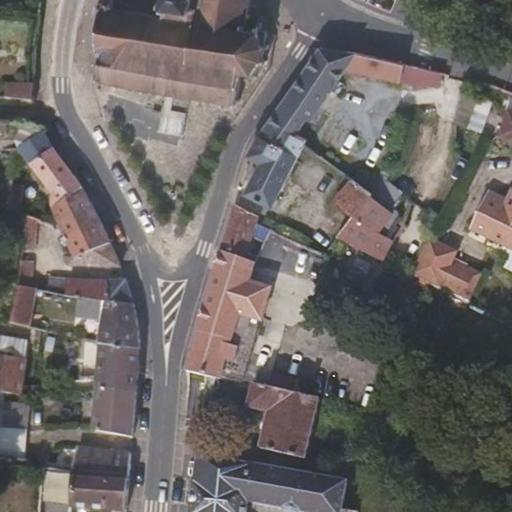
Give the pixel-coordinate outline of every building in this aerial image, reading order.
[(265,47),(266,40),(264,36),(262,36),(260,33),(261,26),(256,25),(255,34),(243,32),(244,26),(248,24),(249,19),(246,17),(249,1),(254,0),(164,0),(163,6),(157,4),(155,10),(162,12),(161,22),(114,13),(114,7),(111,3),(105,2),(100,6),(100,10),(95,10),(96,17),(98,17),(95,50),(91,50),(91,57),(93,58),(94,60),(99,63),(97,80),(92,80),(92,84),(96,87),(96,90),(101,91),(104,86),(125,89),(126,92),(129,92),(131,90),(149,93),(150,98),(155,98),(158,95),(184,99),(186,104),(190,105),(191,100),(205,103),(205,107),(210,107),(211,103),(231,107),(231,111),(235,111),(237,108),(239,109),(240,104),(236,102),(240,77),(248,79),(247,86),(252,86),(253,79),(257,80),(260,78),(262,68),(266,69),(266,65),(262,64),(264,54),(269,53),(269,49),(265,47)] [(39,20),(40,7),(27,7),(24,20),(39,20)] [(311,124),(345,72),(419,89),(426,86),(439,88),(441,74),(372,59),(322,50),(261,138),(284,149),(295,136),(306,142),(311,131),(304,127),(307,121),(311,124)] [(32,108),(33,91),(6,89),(5,104),(32,108)] [(482,132),(492,105),(467,97),(458,124),(482,132)] [(93,191),(53,134),(30,127),(27,141),(35,144),(26,150),(67,201),(66,207),(93,191)] [(322,162),(310,153),(303,148),(306,142),(295,136),(284,149),(261,138),(249,159),(262,166),(247,196),(273,210),(289,176),(310,187),(322,162)] [(310,153),(314,147),(306,142),(303,148),(310,153)] [(374,200),(353,185),(335,207),(355,221),(372,202),(374,200)] [(16,212),(20,191),(11,188),(7,209),(16,212)] [(511,191),(508,190),(502,206),(485,199),(470,233),(511,249),(511,191)] [(118,238),(109,221),(93,191),(66,207),(67,226),(79,251),(74,261),(75,267),(131,269),(118,238)] [(392,244),(387,241),(400,221),(372,202),(355,221),(339,242),(382,262),(392,244)] [(258,259),(271,232),(256,224),(258,219),(236,208),(223,255),(234,258),(242,262),(245,254),(258,259)] [(47,245),(50,230),(25,225),(23,237),(24,240),(47,245)] [(412,277),(422,254),(394,240),(392,244),(382,262),(412,277)] [(475,274),(453,262),(457,253),(430,240),(422,254),(412,277),(461,301),(475,274)] [(258,259),(245,254),(242,262),(256,266),(258,259)] [(262,325),(272,291),(250,284),(252,276),(256,266),(242,262),(234,258),(223,255),(199,333),(235,342),(257,344),(262,325)] [(143,307),(136,283),(57,280),(55,292),(87,298),(143,307)] [(41,330),(44,291),(26,286),(17,324),(41,330)] [(150,350),(149,327),(143,307),(87,298),(85,316),(112,323),(110,345),(150,350)] [(244,386),(257,344),(235,342),(199,333),(187,374),(244,386)] [(35,374),(40,347),(2,339),(0,353),(0,392),(30,398),(33,397),(35,374)] [(147,393),(150,350),(110,345),(106,390),(147,393)] [(313,457),(327,398),(260,384),(257,405),(277,409),(269,448),(313,457)] [(143,439),(147,393),(106,390),(104,431),(143,439)] [(61,402),(62,394),(35,397),(34,404),(61,402)] [(31,461),(36,408),(11,407),(5,460),(31,461)] [(377,443),(383,424),(366,419),(361,438),(377,443)] [(228,464),(230,447),(199,441),(197,459),(200,460),(228,464)] [(140,478),(142,453),(88,449),(83,473),(140,478)] [(303,511),(308,508),(341,511),(347,511),(350,479),(344,478),(266,471),(228,464),(200,460),(198,482),(194,483),(192,502),(191,511),(246,511),(248,502),(284,505),(287,511),(303,511)] [(126,511),(136,511),(140,478),(83,473),(53,471),(50,511),(83,511),(83,509),(126,511)]
